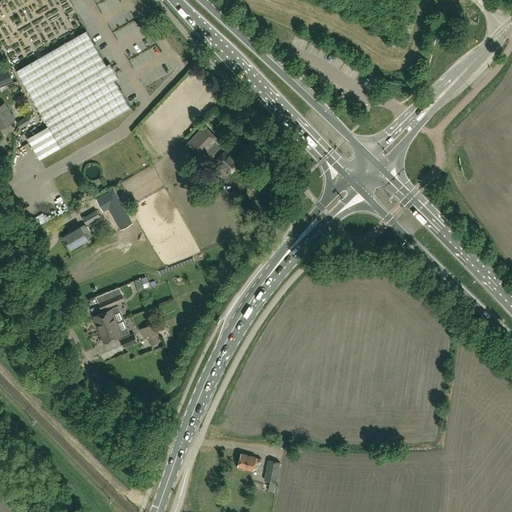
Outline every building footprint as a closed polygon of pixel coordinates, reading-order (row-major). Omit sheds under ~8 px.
[(226,23),(222,26),(229,34),(233,30),(226,23)] [(107,65),(99,51),(87,30),(16,70),(29,92),(48,126),(28,138),(40,159),(131,107),(115,80),(118,78),(110,63),(107,65)] [(0,50),(10,47),(8,40),(0,42),(0,50)] [(132,53),(136,61),(155,52),(151,44),(132,53)] [(8,70),(0,73),(0,84),(12,80),(8,70)] [(0,105),(0,126),(1,129),(15,120),(5,103),(0,105)] [(27,116),(17,122),(20,128),(31,122),(27,116)] [(218,138),(205,125),(190,141),(196,146),(193,149),(201,157),(207,151),(215,159),(215,161),(219,165),(221,165),(230,173),(240,163),(217,141),(218,138)] [(113,189),(108,192),(114,202),(119,199),(113,189)] [(53,201),(58,211),(62,208),(57,199),(53,201)] [(132,222),(121,203),(111,209),(119,223),(124,220),(127,225),(132,222)] [(86,225),(100,216),(97,209),(83,218),(86,225)] [(84,224),(81,226),(64,236),(70,248),(91,236),(92,233),(88,225),(84,224)] [(101,309),(121,302),(125,300),(122,293),(99,303),(101,309)] [(124,319),(119,308),(112,309),(93,316),(99,330),(124,319)] [(126,334),(129,331),(124,319),(99,330),(104,343),(126,334)] [(160,333),(156,323),(147,326),(151,336),(153,335),(154,339),(151,340),(153,345),(159,343),(156,335),(160,333)] [(120,340),(123,347),(137,341),(134,334),(120,340)] [(257,471),(261,459),(241,453),(238,466),(257,471)] [(280,463),(268,461),(264,480),(276,483),(280,463)] [(272,492),(274,482),(268,481),(266,491),(272,492)]
